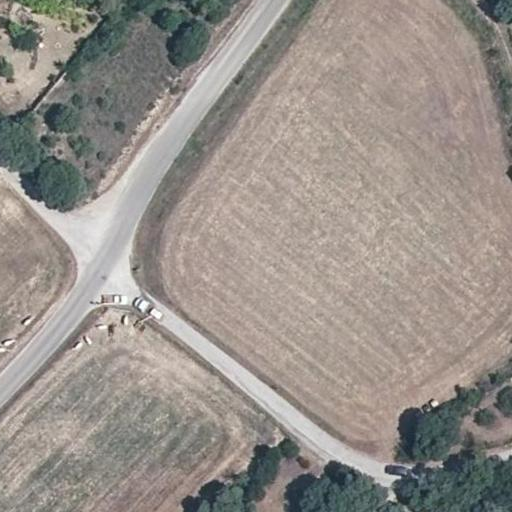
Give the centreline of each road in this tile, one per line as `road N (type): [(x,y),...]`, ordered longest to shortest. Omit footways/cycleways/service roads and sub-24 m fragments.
road 1 (unclassified): [(100,261),(339,458),(376,473),(417,475),(511,456)]
road 2 (tertiary): [(100,261),(151,167),(274,0)]
road 3 (tertiary): [(0,385),(100,261)]
road 4 (unclassified): [(0,155),(38,206),(100,261)]
